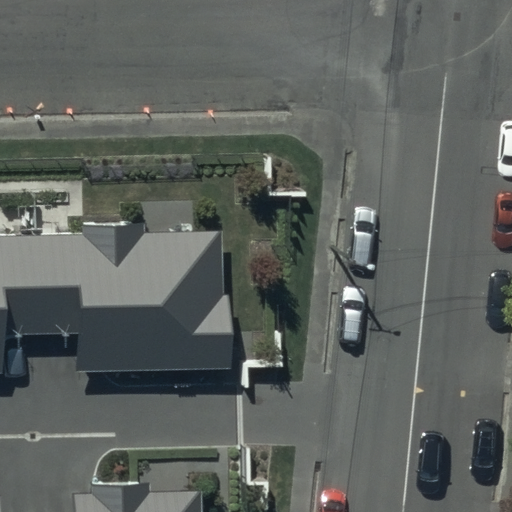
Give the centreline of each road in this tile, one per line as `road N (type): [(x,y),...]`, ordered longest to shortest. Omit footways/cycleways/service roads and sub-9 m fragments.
road 1 (tertiary): [(403,511),(450,28)]
road 2 (residential): [(0,40),(450,28)]
